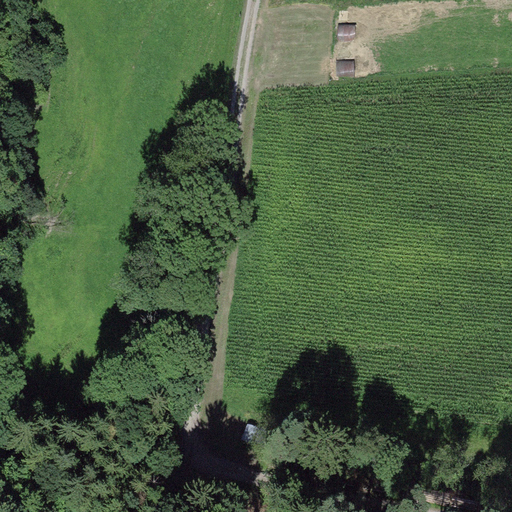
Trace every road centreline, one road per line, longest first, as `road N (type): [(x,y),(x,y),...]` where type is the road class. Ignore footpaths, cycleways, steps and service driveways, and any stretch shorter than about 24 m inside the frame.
road 1 (track): [(173,511),(254,0)]
road 2 (track): [(185,467),(392,511)]
